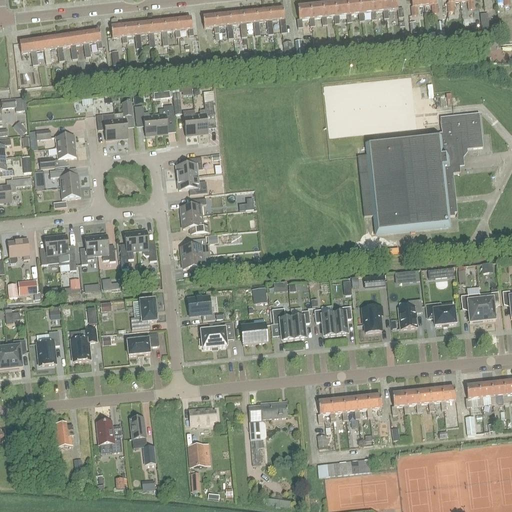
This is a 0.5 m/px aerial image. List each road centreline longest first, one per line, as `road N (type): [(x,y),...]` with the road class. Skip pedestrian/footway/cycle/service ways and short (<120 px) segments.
road 1 (residential): [(178,392),(511,359)]
road 2 (residential): [(0,22),(207,0)]
road 3 (residential): [(178,392),(159,208)]
road 4 (residential): [(0,411),(178,392)]
